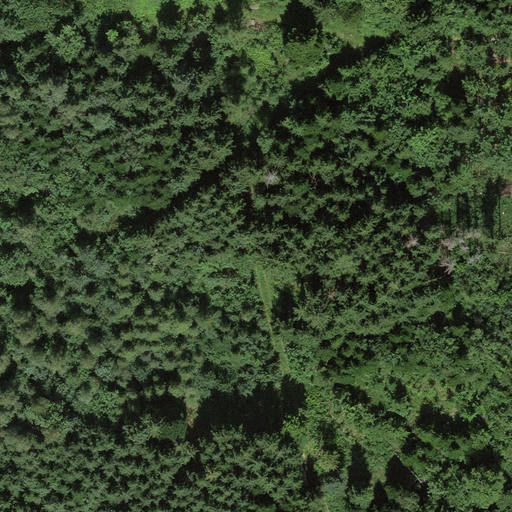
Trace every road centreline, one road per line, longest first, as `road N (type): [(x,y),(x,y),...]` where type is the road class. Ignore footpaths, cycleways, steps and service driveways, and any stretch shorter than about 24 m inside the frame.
road 1 (track): [(0,253),(108,232),(158,209),(367,43),(418,35),(511,38)]
road 2 (track): [(254,136),(254,244),(327,511)]
